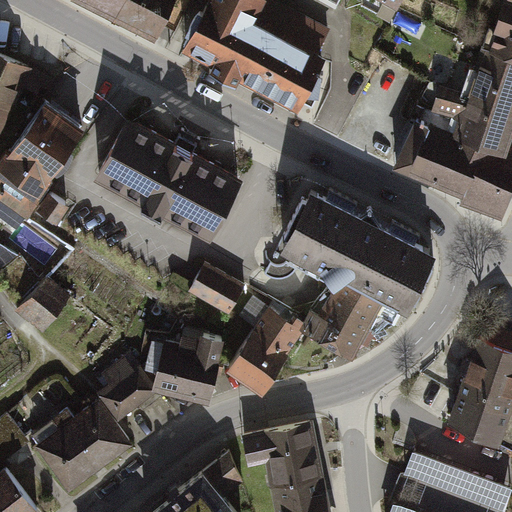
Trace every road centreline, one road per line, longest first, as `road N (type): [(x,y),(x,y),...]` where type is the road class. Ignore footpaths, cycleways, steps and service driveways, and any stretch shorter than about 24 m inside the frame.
road 1 (secondary): [(30,0),(433,209),(469,246)]
road 2 (tertiary): [(346,387),(241,411),(189,436),(96,511)]
road 3 (tertiary): [(469,246),(434,326),(405,356),(346,387)]
road 4 (residential): [(346,387),(363,511)]
